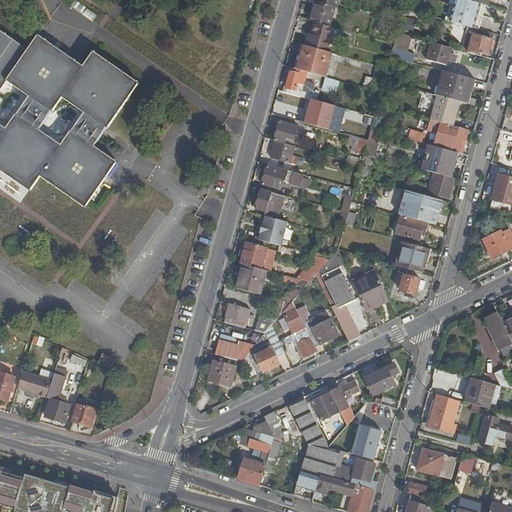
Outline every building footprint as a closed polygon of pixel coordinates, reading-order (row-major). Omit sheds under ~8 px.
[(457,24),(478,30),(485,5),(464,0),(455,0),(450,22),(457,24)] [(332,6),(315,2),(309,22),(312,23),(330,28),(335,7),(332,6)] [(408,21),(410,11),(404,10),(403,16),(402,19),(408,21)] [(306,38),(304,46),(327,52),(333,29),(330,28),(312,23),(308,39),(306,38)] [(472,34),(467,51),(478,54),(488,57),(493,40),(491,39),(493,34),(478,30),(457,24),(454,34),(465,37),(466,33),(472,34)] [(0,170),(31,191),(41,177),(87,208),(117,163),(95,147),(117,114),(137,85),(93,53),(82,69),(37,37),(27,52),(0,33),(0,170)] [(395,45),(397,35),(391,33),(388,43),(395,45)] [(398,33),(397,35),(395,45),(394,49),(406,53),(410,37),(398,33)] [(452,49),(431,43),(427,59),(448,65),(448,62),(451,54),(452,49)] [(332,54),(327,52),(304,46),(297,69),(309,73),(326,78),(332,54)] [(451,54),(448,62),(455,63),(457,56),(451,54)] [(381,93),(384,81),(388,69),(376,66),(372,80),(369,90),(381,93)] [(290,73),(285,93),(302,97),(311,100),(318,102),(320,92),(314,91),(315,85),(307,83),(309,73),(297,69),(291,68),(289,73),(290,73)] [(479,74),(467,71),(465,77),(478,81),(479,74)] [(471,88),(468,99),(470,100),(475,81),(442,72),(435,96),(438,96),(442,80),(471,88)] [(324,86),(332,88),(334,80),(326,78),(324,86)] [(366,78),(363,88),(368,89),(369,90),(372,80),(366,78)] [(334,80),(332,88),(331,95),(337,96),(340,82),(334,80)] [(471,88),(442,80),(438,96),(460,103),(466,104),(468,99),(471,88)] [(321,92),(331,95),(332,88),(324,86),(323,86),(321,92)] [(365,101),(378,105),(381,93),(369,90),(368,89),(365,101)] [(454,126),(460,103),(438,96),(431,120),(449,125),(454,126)] [(305,124),(328,131),(334,106),(318,102),(311,100),(305,124)] [(371,130),(379,132),(383,115),(376,113),(375,117),(371,130)] [(274,142),(285,144),(287,139),(295,141),(298,126),(280,122),(274,142)] [(464,150),(469,131),(454,126),(449,125),(446,134),(449,135),(447,145),(464,150)] [(420,143),(422,144),(434,147),(436,139),(422,135),(420,143)] [(364,154),(368,142),(350,137),(347,146),(353,147),(352,151),(364,154)] [(420,143),(410,141),(408,149),(420,152),(422,144),(420,143)] [(285,144),(274,142),(268,166),(289,172),(290,166),(295,147),(285,144)] [(452,173),(457,153),(441,149),(436,169),(452,173)] [(375,157),(364,154),(363,160),(361,165),(358,178),(365,180),(369,167),(372,168),(375,157)] [(349,156),(348,161),(361,165),(363,160),(349,156)] [(300,187),(303,175),(289,172),(268,166),(267,166),(262,185),(273,189),(276,181),(300,187)] [(305,176),(307,171),(290,166),(289,172),(303,175),(305,176)] [(317,179),(327,181),(328,173),(318,171),(317,179)] [(448,199),(454,178),(437,174),(432,194),(448,199)] [(511,177),(500,174),(490,209),(511,214),(511,213),(511,177)] [(348,213),(351,202),(355,190),(349,188),(343,212),(348,213)] [(279,221),(285,197),(261,190),(255,210),(266,213),(265,217),(266,217),(279,221)] [(443,201),(405,190),(398,215),(401,216),(428,223),(436,226),(443,201)] [(345,225),(348,213),(343,212),(340,224),(345,225)] [(345,226),(353,228),(356,215),(348,213),(345,225),(345,226)] [(428,223),(406,217),(401,216),(395,235),(420,242),(422,236),(424,237),(428,223)] [(281,247),(288,223),(279,221),(266,217),(264,224),(263,224),(260,233),(257,232),(255,240),(281,247)] [(511,230),(511,221),(503,219),(502,221),(508,224),(511,230)] [(342,238),(338,251),(353,255),(357,241),(354,240),(357,230),(353,228),(345,226),(342,238)] [(492,259),(511,249),(511,234),(510,230),(503,234),(502,231),(483,240),(492,259)] [(402,242),(395,266),(423,274),(429,250),(402,242)] [(240,265),(243,265),(266,272),(274,274),(276,274),(277,270),(263,266),(268,249),(246,244),(240,265)] [(329,261),(316,276),(349,342),(360,336),(353,322),(351,324),(343,307),(355,300),(340,268),(345,266),(338,251),(329,261)] [(303,274),(315,277),(316,276),(329,261),(317,257),(303,274)] [(266,272),(243,265),(237,290),(260,296),(264,279),(266,272)] [(274,274),(266,272),(264,279),(272,281),(274,274)] [(379,280),(375,273),(353,283),(357,291),(379,280)] [(405,293),(416,296),(420,281),(403,276),(399,291),(405,293)] [(357,291),(367,312),(389,302),(379,280),(357,291)] [(303,291),(310,283),(301,281),(297,286),(303,291)] [(414,301),(416,296),(405,293),(404,298),(414,301)] [(291,305),(264,297),(260,310),(275,314),(281,316),(283,314),(291,305)] [(291,305),(283,314),(305,359),(318,353),(315,348),(304,325),(297,310),(293,303),(291,305)] [(225,323),(245,328),(249,311),(230,305),(225,323)] [(304,325),(315,348),(339,336),(328,314),(321,317),(320,315),(311,320),(305,306),(297,310),(304,325)] [(488,318),(493,329),(499,343),(502,349),(503,348),(507,356),(511,353),(511,341),(503,323),(498,312),(488,318)] [(272,326),(275,323),(259,318),(256,331),(258,332),(266,334),(272,326)] [(511,318),(503,323),(511,341),(511,318)] [(242,338),(241,341),(249,343),(253,330),(245,328),(225,323),(223,333),(242,338)] [(286,354),(272,326),(266,334),(270,343),(273,347),(278,358),(286,354)] [(256,344),(266,334),(258,332),(252,340),(256,344)] [(270,343),(266,334),(256,344),(259,348),(270,343)] [(44,340),(34,335),(31,345),(42,347),(44,340)] [(220,343),(216,355),(237,360),(242,361),(247,355),(254,347),(238,343),(237,348),(220,343)] [(263,373),(281,364),(278,358),(273,347),(255,356),(263,373)] [(110,369),(114,360),(102,354),(98,363),(110,369)] [(230,387),(237,360),(216,355),(209,382),(230,387)] [(257,376),(247,355),(242,361),(250,380),(257,376)] [(366,378),(374,395),(394,385),(390,376),(398,373),(394,364),(366,378)] [(501,387),(511,389),(511,385),(503,370),(495,374),(501,387)] [(52,381),(22,372),(17,390),(25,392),(24,396),(38,400),(39,397),(46,399),(47,397),(52,381)] [(0,399),(5,401),(12,378),(0,373),(0,399)] [(47,397),(51,399),(59,401),(67,377),(55,373),(52,381),(47,397)] [(481,407),(489,410),(496,386),(472,379),(465,403),(481,407)] [(327,387),(330,393),(340,413),(347,426),(352,422),(346,411),(350,409),(345,399),(360,392),(355,381),(347,385),(336,390),(335,387),(333,384),(327,387)] [(345,382),(335,387),(336,390),(347,385),(345,382)] [(340,413),(330,393),(307,404),(317,423),(340,413)] [(437,404),(431,428),(454,434),(456,426),(454,425),(459,402),(438,396),(435,403),(437,404)] [(64,423),(70,405),(59,401),(51,399),(45,417),(64,423)] [(307,404),(305,401),(291,408),(309,446),(294,497),(313,503),(316,491),(321,476),(333,479),(337,465),(341,452),(340,451),(329,448),(317,423),(307,404)] [(73,421),(90,427),(96,409),(79,403),(73,421)] [(428,427),(431,428),(437,404),(435,403),(428,427)] [(274,438),(264,472),(272,475),(284,437),(277,423),(279,422),(274,413),(265,418),(267,422),(274,438)] [(486,416),(479,442),(492,446),(495,437),(511,441),(511,438),(511,428),(498,424),(499,419),(486,416)] [(274,438),(267,422),(254,428),(252,433),(244,430),(239,445),(262,452),(259,464),(244,459),(238,477),(260,484),(264,472),(274,438)] [(381,432),(359,426),(352,454),(374,460),(381,432)] [(457,442),(470,445),(472,438),(459,435),(457,442)] [(421,463),(419,472),(440,477),(441,477),(452,480),(458,459),(423,450),(419,463),(421,463)] [(483,476),(486,462),(463,455),(460,469),(483,476)] [(337,465),(333,479),(369,489),(376,465),(357,460),(354,470),(337,465)] [(369,489),(333,479),(321,476),(316,491),(325,494),(327,487),(345,492),(344,494),(350,496),(346,511),(369,511),(376,491),(369,489)] [(407,493),(425,498),(428,488),(407,482),(405,487),(409,488),(407,493)] [(443,504),(450,506),(453,494),(446,493),(443,504)] [(428,511),(432,501),(412,496),(407,511),(428,511)] [(511,511),(511,507),(491,502),(488,511),(511,511)]
